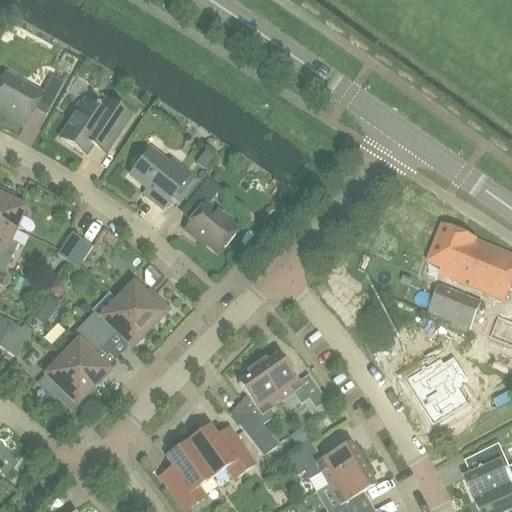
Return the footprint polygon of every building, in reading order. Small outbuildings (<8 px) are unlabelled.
[(0,82),(0,109),(24,123),(36,102),(49,109),(63,85),(50,78),(40,96),(4,76),(0,82)] [(85,102),(59,140),(85,157),(91,147),(104,156),(131,117),(116,108),(109,118),(85,102)] [(133,167),(134,171),(129,177),(153,197),(150,201),(161,211),(172,198),(178,203),(195,182),(170,162),(167,167),(149,152),(142,162),(137,161),(133,163),(133,167)] [(200,211),(185,229),(216,255),(236,231),(206,207),(220,191),(207,180),(189,202),(200,211)] [(0,225),(14,232),(24,210),(3,201),(6,195),(0,192),(0,225)] [(260,219),(267,225),(276,215),(269,208),(260,219)] [(75,232),(84,239),(94,225),(85,219),(75,232)] [(9,242),(14,232),(0,225),(0,264),(6,268),(17,245),(9,242)] [(511,281),(511,257),(474,243),(475,241),(442,228),(427,266),(442,272),(439,277),(503,303),(511,281)] [(56,256),(66,263),(81,241),(71,234),(56,256)] [(113,251),(118,244),(107,236),(102,242),(113,251)] [(81,241),(66,263),(77,270),(92,248),(81,241)] [(408,252),(400,266),(414,273),(421,259),(408,252)] [(133,272),(144,282),(154,271),(143,261),(133,272)] [(55,280),(47,292),(59,300),(63,294),(61,284),(55,280)] [(116,303),(147,333),(167,311),(153,297),(149,302),(132,286),(116,303)] [(445,287),(442,296),(472,305),(475,296),(445,287)] [(467,322),(471,306),(428,293),(423,310),(467,322)] [(41,308),(51,314),(58,305),(48,298),(41,308)] [(130,350),(147,333),(116,303),(100,320),(94,314),(85,323),(104,341),(113,332),(130,350)] [(221,329),(235,314),(226,305),(212,321),(221,329)] [(487,338),(511,348),(511,323),(496,317),(487,338)] [(20,331),(10,324),(0,338),(0,349),(5,353),(20,331)] [(20,331),(5,353),(16,360),(33,334),(23,327),(20,331)] [(61,360),(91,390),(108,373),(90,356),(98,347),(79,329),(70,338),(77,344),(61,360)] [(257,372),(280,404),(292,396),(300,407),(307,401),(314,411),(326,403),(307,377),(296,385),(277,358),(257,372)] [(71,411),(91,390),(61,360),(37,384),(54,400),(57,398),(71,411)] [(434,372),(432,368),(410,381),(435,422),(458,409),(449,396),(459,389),(444,365),(434,372)] [(505,406),(511,401),(511,369),(492,382),(505,406)] [(22,387),(30,379),(20,370),(12,378),(22,387)] [(269,412),(280,404),(257,372),(237,385),(258,414),(238,428),(263,458),(277,448),(262,427),(271,420),(272,416),(269,412)] [(187,445),(211,480),(225,470),(233,481),(254,467),(228,430),(215,439),(208,430),(187,445)] [(0,476),(5,479),(16,464),(2,454),(4,449),(1,444),(0,443),(0,476)] [(197,490),(211,480),(187,445),(165,460),(172,470),(159,479),(182,511),(186,511),(204,499),(197,490)] [(327,487),(362,467),(350,446),(321,463),(310,445),(283,462),(293,479),(303,474),(308,482),(320,475),(327,487)] [(464,480),(474,503),(511,486),(511,485),(511,467),(509,469),(499,446),(475,458),(480,470),(478,474),(464,480)] [(374,488),(362,467),(327,487),(339,508),(331,511),(348,511),(344,505),(374,488)] [(511,511),(511,485),(511,486),(474,503),(478,511),(511,511)]
